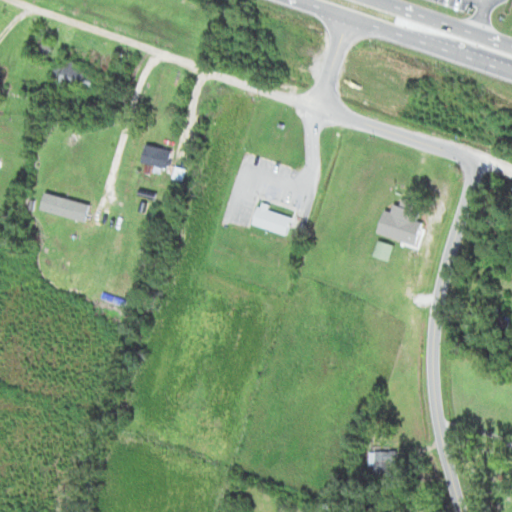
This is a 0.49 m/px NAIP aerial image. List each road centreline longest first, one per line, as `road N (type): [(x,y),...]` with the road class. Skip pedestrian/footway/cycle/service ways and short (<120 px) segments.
road 1 (tertiary): [(464,511),(434,378),(444,279),(477,159)]
road 2 (residential): [(320,110),(13,0)]
road 3 (trunk): [(302,0),(511,71)]
road 4 (tertiary): [(477,159),(320,110)]
road 5 (trunk): [(511,46),(374,0)]
